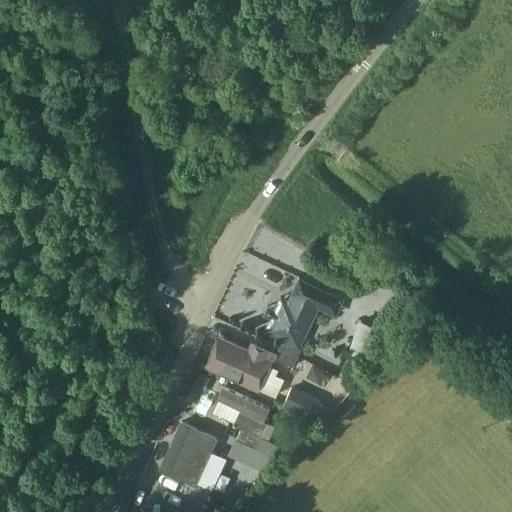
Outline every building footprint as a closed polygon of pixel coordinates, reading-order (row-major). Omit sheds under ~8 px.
[(276,298),(267,327),(304,342),(319,313),(338,320),(344,305),(298,287),(291,304),(276,298)] [(358,318),(347,350),(362,355),(373,323),(358,318)] [(279,346),(279,347),(297,356),(298,355),(303,343),(284,335),(279,346)] [(217,342),(204,372),(259,394),(271,366),(265,364),(269,355),(251,347),(248,355),(217,342)] [(293,366),(297,356),(279,347),(274,357),(293,366)] [(343,369),(340,375),(348,379),(351,373),(343,369)] [(199,373),(192,387),(203,393),(210,378),(199,373)] [(321,399),(292,386),(283,405),(312,419),(321,399)] [(269,415),(223,391),(210,417),(232,428),(237,417),(262,430),(269,415)] [(237,437),(237,438),(243,441),(256,447),(256,446),(260,438),(241,429),(237,437)] [(260,437),(256,446),(273,454),(278,457),(283,447),(269,440),(261,436),(260,437)] [(251,457),(256,447),(243,441),(237,438),(232,448),(251,457)] [(218,458),(199,448),(188,469),(208,479),(218,458)]
